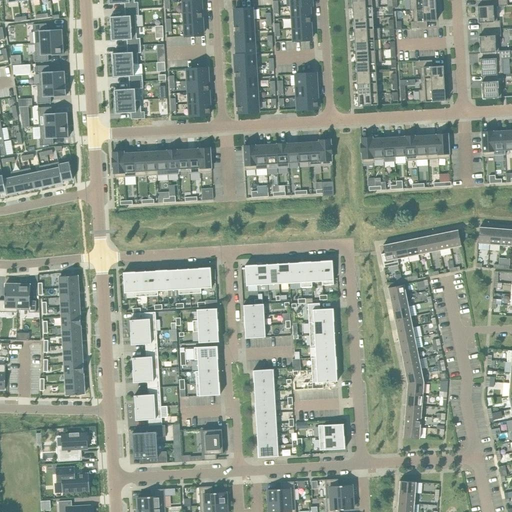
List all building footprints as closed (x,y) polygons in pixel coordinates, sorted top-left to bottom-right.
[(134,0),(109,0),(109,4),(124,3),(125,9),(138,9),(138,2),(135,2),(134,0)] [(201,0),(183,1),(184,13),(202,12),(201,0)] [(352,4),(353,8),(378,7),(377,0),(351,0),(352,4)] [(435,0),(409,0),(410,11),(436,9),(435,2),(435,0)] [(312,5),(292,6),(292,18),(310,17),(309,6),(312,5)] [(507,5),(477,7),(478,15),(478,23),(480,23),(481,30),(500,28),(500,21),(497,21),(497,15),(496,15),(496,6),(507,6),(507,5)] [(378,8),(378,7),(372,7),(353,8),(352,8),(353,15),(353,19),(376,18),(375,8),(378,8)] [(252,8),(234,9),(235,21),(253,20),(252,8)] [(125,16),(110,17),(111,29),(136,27),(135,15),(139,15),(138,9),(125,9),(125,16)] [(436,9),(410,11),(413,11),(414,22),(427,21),(437,21),(436,13),(436,9)] [(202,12),(184,13),(184,24),(202,23),(202,12)] [(310,17),(292,18),(293,29),(311,28),(310,17)] [(376,18),(353,19),(353,26),(354,26),(354,30),(379,28),(373,28),(373,19),(376,18)] [(253,20),(235,21),(236,33),(253,32),(253,20)] [(202,23),(184,24),(185,36),(203,35),(202,23)] [(46,24),(33,24),(33,31),(34,31),(35,43),(63,42),(62,29),(47,30),(46,24)] [(136,27),(111,29),(111,40),(127,39),(127,46),(141,45),(140,38),(137,38),(136,27)] [(311,28),(293,29),(294,41),(311,40),(311,28)] [(380,39),(379,28),(354,30),(354,37),(354,41),(380,39)] [(500,28),(481,30),(481,36),(479,36),(479,45),(480,45),(480,53),(510,51),(510,50),(499,51),(498,42),(498,36),(501,36),(500,28)] [(253,32),(236,33),(236,44),(254,43),(253,32)] [(380,39),(354,41),(355,48),(355,52),(381,50),(375,50),(374,40),(380,40),(380,39)] [(35,55),(35,62),(48,61),(48,55),(64,54),(63,42),(35,43),(35,55)] [(254,43),(236,44),(237,55),(234,55),(255,54),(254,43)] [(127,52),(112,53),(113,65),(138,63),(138,53),(141,53),(141,45),(127,46),(127,52)] [(356,58),(356,62),(375,61),(381,61),(381,50),(355,52),(355,58),(356,58)] [(510,51),(480,53),(482,53),(483,59),(480,59),(481,68),(481,75),(503,74),(502,64),(503,64),(502,59),(510,58),(510,51)] [(255,54),(234,55),(235,67),(255,66),(255,54)] [(356,72),(356,73),(376,72),(375,61),(356,62),(355,62),(355,65),(355,70),(356,70),(356,72)] [(138,63),(113,65),(114,77),(129,76),(129,82),(143,81),(142,74),(134,75),(134,64),(138,64),(138,63)] [(30,64),(16,65),(14,65),(13,65),(13,68),(13,74),(30,73),(30,64)] [(49,65),(35,66),(36,73),(39,72),(40,84),(37,84),(37,85),(65,83),(65,71),(49,72),(49,65)] [(255,66),(235,67),(236,78),(256,77),(255,66)] [(432,66),(420,67),(421,79),(444,78),(443,74),(444,74),(443,66),(432,66)] [(207,68),(187,69),(188,81),(208,80),(207,68)] [(357,83),(357,84),(376,83),(376,72),(356,73),(356,76),(356,81),(356,83),(357,83)] [(316,73),(295,74),(296,86),(316,85),(316,73)] [(503,74),(481,75),(481,76),(483,76),(484,82),(482,82),(482,90),(483,99),(501,98),(501,88),(501,82),(503,82),(503,74)] [(256,77),(236,78),(236,90),(257,88),(256,77)] [(444,78),(421,79),(422,90),(419,90),(419,91),(444,89),(444,85),(444,78)] [(208,80),(188,81),(188,92),(208,91),(208,80)] [(130,89),(114,90),(115,101),(140,100),(140,99),(136,100),(135,89),(143,88),(143,81),(129,82),(130,89)] [(38,96),(37,97),(37,104),(51,103),(51,97),(66,96),(65,83),(37,85),(38,96)] [(376,83),(357,84),(356,84),(357,87),(356,87),(357,92),(357,94),(357,95),(377,94),(376,83)] [(316,85),(296,86),(297,98),(317,96),(316,85)] [(257,88),(236,90),(237,101),(257,100),(257,88)] [(444,89),(419,91),(419,102),(440,101),(445,101),(445,89),(444,89)] [(208,91),(188,92),(189,104),(209,103),(208,91)] [(378,105),(377,94),(357,95),(357,98),(357,103),(358,103),(358,106),(359,106),(363,106),(378,105)] [(317,96),(297,98),(297,109),(318,108),(317,96)] [(140,100),(115,101),(116,113),(131,112),(131,119),(145,118),(144,111),(141,112),(140,100)] [(257,100),(237,101),(238,113),(258,112),(257,100)] [(209,103),(189,104),(190,116),(210,114),(209,103)] [(51,107),(38,108),(39,126),(68,125),(67,112),(52,113),(51,107)] [(68,125),(39,126),(39,127),(40,127),(40,139),(39,139),(40,145),(53,145),(53,138),(69,137),(68,125)] [(505,155),(505,150),(511,149),(511,130),(503,131),(505,155)] [(481,132),(483,156),(494,156),(492,131),(481,132)] [(492,131),(494,156),(505,155),(503,131),(492,131)] [(437,135),(438,159),(449,158),(448,134),(437,135)] [(427,159),(426,135),(415,136),(417,160),(427,159)] [(438,159),(437,135),(426,135),(427,159),(438,159)] [(417,160),(415,136),(404,137),(406,161),(417,160)] [(373,163),(372,137),(361,138),(362,163),(373,163)] [(384,162),(383,138),(373,139),(372,137),(373,163),(374,163),(374,160),(384,160),(384,162)] [(384,162),(395,161),(394,137),(383,138),(384,162)] [(404,137),(394,137),(395,161),(396,161),(395,157),(405,156),(405,161),(406,161),(404,137)] [(309,142),(310,166),(321,166),(319,140),(319,142),(309,142)] [(331,140),(319,140),(321,166),(332,165),(331,140)] [(309,142),(298,143),(299,162),(309,162),(309,166),(310,166),(309,142)] [(288,168),(287,143),(276,144),(278,168),(288,168)] [(299,162),(298,143),(287,143),(288,168),(289,168),(289,163),(299,162)] [(278,168),(276,144),(265,145),(267,169),(278,168)] [(256,169),(255,145),(243,146),(245,170),(256,169)] [(267,169),(265,145),(255,145),(256,169),(267,169)] [(210,148),(199,149),(200,173),(212,172),(210,148)] [(188,149),(177,150),(179,174),(179,172),(189,171),(189,173),(188,149)] [(200,173),(199,149),(188,149),(189,173),(200,173)] [(166,151),(168,175),(179,174),(177,150),(166,151)] [(157,175),(156,151),(145,152),(146,176),(157,175)] [(168,175),(166,151),(156,151),(157,175),(168,175)] [(125,177),(123,152),(112,153),(113,178),(125,177)] [(136,176),(134,152),(124,153),(124,152),(123,152),(125,177),(136,176)] [(146,176),(145,152),(134,152),(136,176),(146,176)] [(59,162),(58,162),(63,183),(63,181),(73,179),(69,161),(59,164),(59,162)] [(58,162),(49,164),(53,185),(63,183),(58,162)] [(49,164),(39,166),(44,187),(53,185),(49,164)] [(30,168),(35,189),(44,187),(39,166),(40,171),(31,172),(30,168)] [(476,183),(484,181),(482,167),(474,168),(476,183)] [(30,168),(21,170),(25,191),(35,189),(30,168)] [(21,170),(11,172),(16,193),(25,191),(21,170)] [(2,172),(6,195),(16,193),(11,172),(12,177),(3,178),(2,172)] [(237,180),(236,197),(245,197),(246,180),(237,180)] [(480,227),(478,243),(489,244),(491,228),(480,227)] [(501,229),(491,228),(489,244),(500,245),(501,229)] [(511,232),(511,229),(501,229),(500,245),(511,246),(511,232)] [(458,230),(447,232),(450,248),(461,246),(458,230)] [(447,232),(436,234),(440,250),(450,248),(447,232)] [(436,234),(426,236),(429,252),(440,250),(436,234)] [(426,236),(415,238),(419,255),(429,252),(426,236)] [(415,238),(405,240),(408,257),(419,255),(415,238)] [(405,240),(394,243),(397,259),(408,257),(405,240)] [(394,243),(383,245),(385,253),(381,254),(383,262),(397,259),(394,243)] [(327,260),(321,261),(322,285),(334,285),(332,260),(331,260),(330,260),(330,261),(328,261),(328,260),(327,260)] [(310,261),(304,262),(304,261),(304,262),(301,263),(301,261),(301,262),(299,262),(301,287),(312,287),(310,261)] [(321,261),(320,261),(321,263),(316,263),(316,261),(311,262),(311,261),(310,261),(312,287),(312,282),(322,281),(322,285),(321,261)] [(299,262),(290,264),(290,263),(289,263),(290,283),(300,282),(300,287),(301,287),(299,262)] [(272,266),(268,266),(268,264),(267,264),(268,284),(279,284),(278,263),(277,263),(277,264),(272,264),(272,266)] [(289,263),(288,263),(288,265),(284,265),(284,263),(278,264),(278,263),(279,284),(290,283),(289,263)] [(256,264),(250,265),(250,264),(250,266),(247,266),(247,265),(245,265),(246,286),(247,286),(258,285),(256,264)] [(267,264),(266,265),(266,266),(258,265),(257,265),(257,264),(256,264),(258,285),(268,284),(267,264)] [(199,268),(201,293),(201,288),(211,288),(212,288),(210,267),(209,267),(208,267),(208,268),(206,268),(206,267),(205,267),(199,268)] [(190,294),(188,268),(188,269),(187,269),(179,271),(179,270),(178,269),(179,294),(190,294)] [(201,293),(199,268),(193,269),(193,270),(189,270),(189,268),(188,268),(190,294),(201,293)] [(179,294),(178,269),(177,269),(177,271),(173,271),(173,270),(167,270),(168,290),(178,290),(179,294)] [(158,296),(156,270),(155,270),(156,272),(152,273),(151,271),(146,271),(145,271),(147,296),(158,296)] [(168,290),(167,270),(161,270),(160,270),(160,271),(158,271),(158,270),(157,270),(156,270),(158,296),(158,291),(168,290)] [(136,297),(135,272),(128,272),(128,271),(128,272),(128,273),(125,273),(125,272),(123,272),(124,293),(125,293),(135,292),(136,297)] [(135,271),(135,272),(136,297),(147,296),(145,271),(144,271),(136,273),(136,272),(135,272),(135,271)] [(77,275),(59,277),(60,288),(78,287),(77,275)] [(0,300),(0,311),(17,312),(18,284),(5,284),(5,300),(0,300)] [(18,284),(17,312),(17,310),(29,310),(29,312),(36,313),(36,301),(30,301),(30,284),(18,284)] [(406,295),(404,284),(388,288),(390,299),(406,295)] [(78,287),(60,288),(61,297),(78,296),(78,287)] [(409,306),(406,295),(390,299),(392,309),(409,306)] [(78,296),(61,297),(61,307),(79,306),(78,296)] [(244,316),(264,315),(264,304),(262,304),(259,304),(255,304),(243,305),(244,311),(245,311),(246,316),(244,316)] [(79,306),(61,307),(62,317),(80,316),(80,315),(79,306)] [(411,317),(409,306),(392,309),(394,320),(411,317)] [(197,309),(197,320),(192,320),(192,321),(218,319),(216,319),(216,315),(217,315),(217,309),(217,308),(197,309)] [(333,308),(320,309),(308,310),(309,322),(334,321),(334,313),(333,313),(333,310),(334,310),(333,310),(333,308)] [(265,326),(264,315),(244,316),(244,322),(244,323),(245,323),(245,325),(244,325),(244,326),(244,327),(265,326)] [(80,316),(62,317),(62,326),(81,325),(80,316)] [(413,327),(411,317),(394,320),(397,330),(413,327)] [(156,331),(156,318),(144,319),(130,320),(130,321),(131,332),(130,332),(156,331)] [(218,321),(218,319),(192,321),(193,332),(218,330),(218,324),(219,324),(217,324),(217,321),(218,321)] [(335,333),(335,332),(333,332),(332,328),(334,328),(334,321),(309,322),(309,334),(335,333)] [(81,325),(62,326),(63,336),(81,335),(80,326),(81,326),(81,325)] [(244,327),(245,327),(247,336),(245,336),(245,338),(265,337),(265,326),(244,327)] [(415,338),(413,327),(397,330),(399,341),(415,338)] [(218,331),(218,330),(193,332),(198,332),(199,343),(219,341),(219,339),(217,332),(218,332),(218,331)] [(157,343),(156,331),(130,332),(131,345),(134,344),(145,344),(157,343)] [(335,344),(335,343),(334,343),(334,340),(334,334),(334,333),(335,333),(309,334),(310,346),(335,345),(335,344)] [(81,335),(63,336),(63,345),(81,344),(81,335)] [(417,348),(415,338),(399,341),(401,352),(417,348)] [(81,344),(63,345),(64,355),(82,354),(81,344)] [(334,349),(333,345),(336,345),(335,345),(310,346),(310,347),(315,346),(316,357),(311,358),(336,357),(336,356),(335,349),(334,349)] [(194,347),(195,360),(218,358),(217,346),(194,347)] [(419,359),(417,348),(401,352),(403,362),(419,359)] [(82,354),(64,355),(65,365),(83,363),(82,363),(82,354)] [(159,368),(158,356),(146,357),(132,357),(132,358),(133,363),(133,369),(133,370),(159,368)] [(337,361),(336,361),(336,358),(337,358),(336,358),(336,357),(311,358),(311,370),(337,369),(336,361),(337,361)] [(218,359),(218,358),(195,360),(198,360),(198,371),(195,371),(195,372),(219,370),(218,370),(218,369),(216,360),(218,360),(218,359)] [(421,369),(419,359),(403,362),(405,373),(421,369)] [(83,363),(65,365),(65,374),(83,373),(83,363)] [(159,368),(133,370),(133,382),(137,382),(147,382),(159,381),(159,368)] [(274,380),(273,370),(274,370),(274,369),(253,370),(253,372),(254,372),(254,375),(253,375),(253,381),(274,380)] [(337,369),(311,370),(312,382),(303,383),(304,389),(324,388),(323,382),(338,381),(337,381),(337,373),(335,373),(335,369),(337,369)] [(424,382),(421,369),(405,373),(407,383),(424,382)] [(219,370),(195,372),(196,384),(219,382),(217,382),(217,378),(219,378),(218,371),(219,371),(219,370)] [(83,373),(65,374),(66,384),(83,383),(83,374),(84,374),(83,373)] [(255,391),(254,392),(275,391),(274,380),(253,381),(254,382),(254,383),(255,388),(256,390),(255,391)] [(219,382),(196,384),(197,396),(220,395),(220,393),(220,392),(219,393),(219,390),(220,390),(220,389),(219,382)] [(407,383),(406,394),(423,395),(424,382),(407,383)] [(83,383),(66,384),(66,395),(84,394),(83,383)] [(254,392),(254,393),(255,393),(255,398),(256,398),(257,402),(255,402),(255,403),(275,402),(275,391),(254,392)] [(161,406),(160,394),(148,394),(134,395),(134,396),(135,396),(135,401),(135,407),(135,408),(161,406)] [(406,394),(406,405),(422,406),(423,395),(406,394)] [(255,407),(255,408),(255,414),(276,413),(275,402),(255,403),(255,404),(254,404),(254,405),(255,404),(256,407),(255,407)] [(421,417),(422,406),(406,405),(405,415),(421,417)] [(162,419),(161,406),(135,408),(136,420),(139,420),(148,419),(162,419)] [(255,414),(256,414),(256,415),(257,415),(256,423),(256,424),(256,425),(276,423),(276,413),(255,414)] [(421,417),(405,415),(404,426),(420,427),(421,417)] [(256,425),(258,425),(258,429),(257,429),(257,435),(277,434),(276,423),(256,425)] [(318,425),(319,438),(344,436),(344,435),(344,434),(342,426),(343,426),(343,424),(344,424),(318,425)] [(142,432),(132,433),(133,445),(157,444),(157,437),(166,436),(165,425),(162,425),(148,426),(148,428),(141,429),(142,432)] [(404,426),(403,437),(420,439),(420,427),(404,426)] [(222,429),(202,430),(203,439),(203,445),(204,460),(202,460),(217,460),(216,454),(223,453),(221,429),(222,429)] [(63,448),(59,449),(60,461),(79,460),(79,448),(87,448),(86,433),(79,433),(79,432),(69,433),(69,434),(62,434),(63,448)] [(257,435),(257,436),(257,437),(258,437),(258,444),(258,446),(257,446),(278,445),(277,434),(257,435)] [(345,443),(344,436),(319,438),(320,450),(345,448),(345,447),(345,446),(344,446),(344,444),(345,444),(345,443)] [(157,444),(133,445),(134,458),(150,457),(150,463),(167,462),(166,451),(157,452),(157,444)] [(257,446),(258,452),(257,452),(257,453),(258,453),(258,455),(257,455),(257,456),(258,456),(258,457),(279,456),(279,455),(278,455),(278,445),(257,446)] [(56,467),(56,482),(57,482),(62,481),(62,493),(63,493),(63,492),(89,491),(89,492),(88,472),(88,473),(75,474),(75,466),(74,466),(74,467),(56,468),(56,467)] [(330,486),(338,485),(338,479),(325,480),(325,487),(330,487),(330,486)] [(415,493),(416,482),(400,480),(399,492),(415,493)] [(326,498),(352,497),(352,485),(338,485),(330,486),(330,487),(325,487),(326,498)] [(268,501),(295,500),(294,488),(281,489),(268,489),(268,492),(266,492),(267,499),(268,499),(268,501)] [(228,504),(228,494),(226,494),(226,492),(212,493),(199,493),(200,505),(228,504)] [(414,504),(415,493),(399,492),(398,502),(414,504)] [(165,507),(165,495),(152,496),(138,497),(138,499),(137,499),(137,507),(139,507),(139,509),(165,507)] [(326,498),(326,511),(339,511),(339,509),(353,509),(353,506),(354,506),(354,499),(352,499),(352,497),(326,498)] [(40,501),(41,511),(51,510),(50,500),(40,501)] [(71,500),(59,501),(59,508),(66,507),(66,511),(90,511),(90,505),(71,506),(71,500)] [(295,511),(295,500),(268,501),(269,511),(295,511)] [(413,511),(414,504),(398,502),(397,511),(413,511)]
